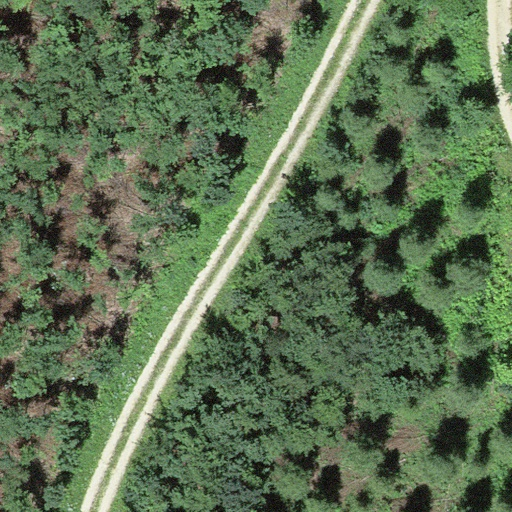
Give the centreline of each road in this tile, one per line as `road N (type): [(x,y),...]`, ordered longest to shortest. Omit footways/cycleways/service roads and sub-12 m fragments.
road 1 (track): [(100,511),(154,367),(363,0)]
road 2 (track): [(490,0),(511,117)]
